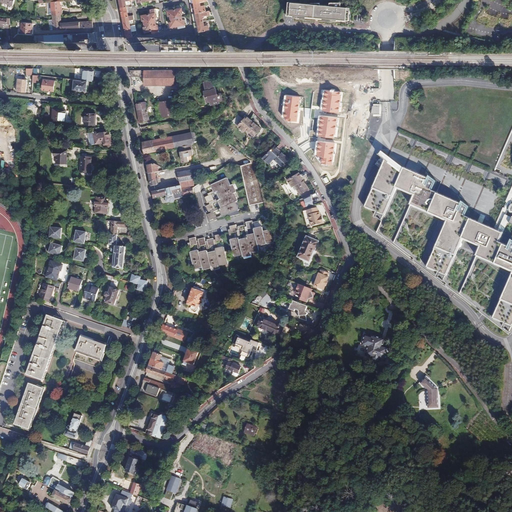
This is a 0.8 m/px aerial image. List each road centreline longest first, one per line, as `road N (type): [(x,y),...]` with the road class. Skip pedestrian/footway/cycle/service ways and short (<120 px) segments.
road 1 (residential): [(239,69),(259,108),(330,198),(348,260),(320,328),(169,444),(115,431)]
road 2 (residential): [(138,341),(35,306),(1,415)]
road 3 (tertiary): [(115,431),(163,296),(156,242)]
road 4 (residential): [(379,26),(280,28),(249,49),(239,69)]
road 5 (tertiary): [(118,106),(149,244)]
road 6 (tertiary): [(156,242),(127,106)]
